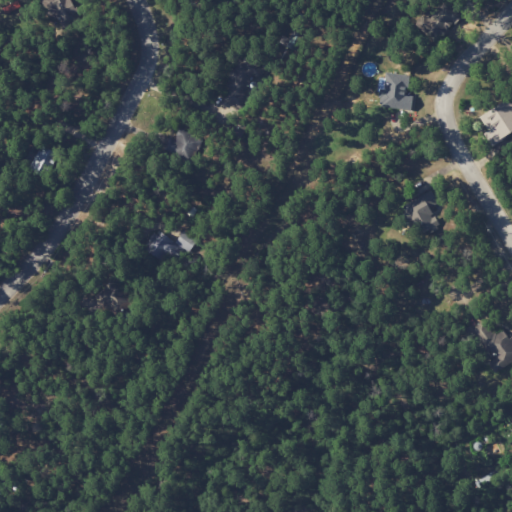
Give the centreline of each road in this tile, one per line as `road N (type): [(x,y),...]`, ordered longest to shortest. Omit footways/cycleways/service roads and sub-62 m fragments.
road 1 (residential): [(0,297),(50,243),(141,82),(148,33),(135,0)]
road 2 (residential): [(511,12),(452,80),(444,106),(450,132),(511,235)]
